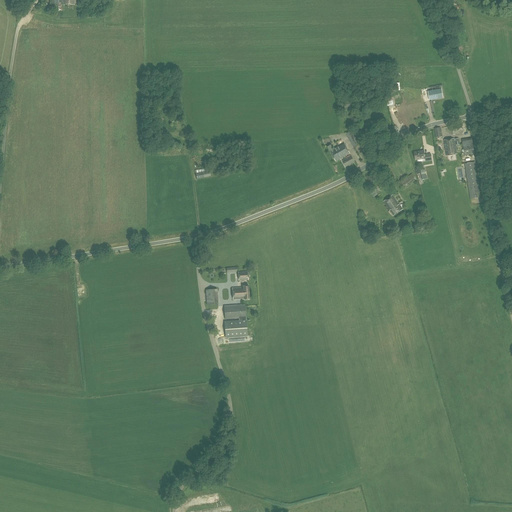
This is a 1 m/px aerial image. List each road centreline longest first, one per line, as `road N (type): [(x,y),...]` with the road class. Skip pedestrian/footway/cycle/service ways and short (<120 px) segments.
road 1 (unclassified): [(0,267),(210,232),(343,180),(425,126),(471,115)]
road 2 (residential): [(511,312),(471,115)]
road 3 (residential): [(471,115),(435,0)]
